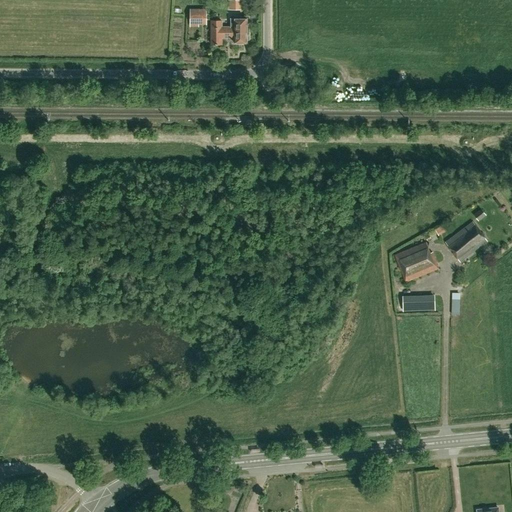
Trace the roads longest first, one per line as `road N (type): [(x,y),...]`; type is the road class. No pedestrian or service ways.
road 1 (track): [(0,141),(227,146),(422,139),(462,150),(511,140)]
road 2 (secondary): [(511,435),(164,471),(100,503)]
road 3 (unclassified): [(0,73),(250,74),(267,56),(268,0)]
